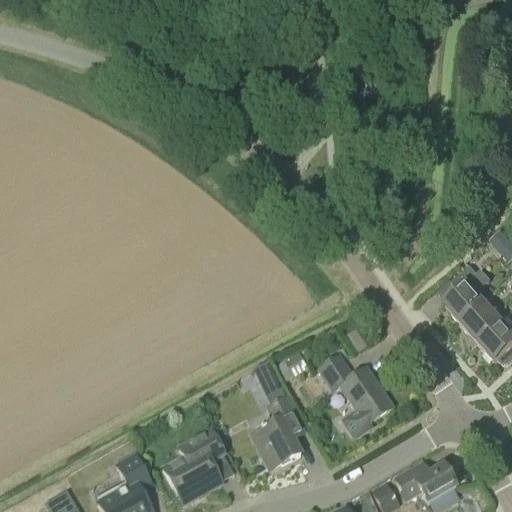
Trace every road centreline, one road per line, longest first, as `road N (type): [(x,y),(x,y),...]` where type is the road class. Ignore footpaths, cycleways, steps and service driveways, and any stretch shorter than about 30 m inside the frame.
road 1 (unclassified): [(466,426),(377,288),(282,176),(163,90),(32,44)]
road 2 (residential): [(268,511),(341,489),(435,434),(466,426)]
